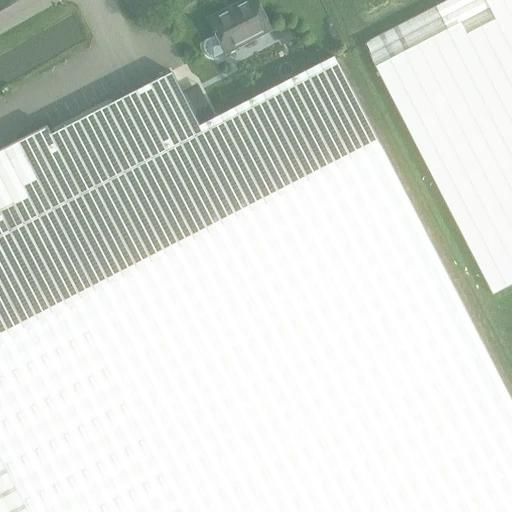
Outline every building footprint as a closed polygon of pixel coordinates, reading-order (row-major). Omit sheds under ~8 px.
[(208,24),(215,36),(206,41),(204,46),(204,50),(206,55),(210,58),(214,60),(270,30),(254,0),(246,0),(234,6),(236,9),(208,24)] [(511,0),(451,0),(365,45),(494,295),(511,286),(511,0)] [(276,34),(282,45),(296,38),(290,27),(276,34)] [(0,511),(511,511),(511,404),(333,57),(198,126),(171,73),(50,135),(45,126),(0,149),(0,511)] [(214,118),(206,101),(192,109),(200,125),(214,118)]
